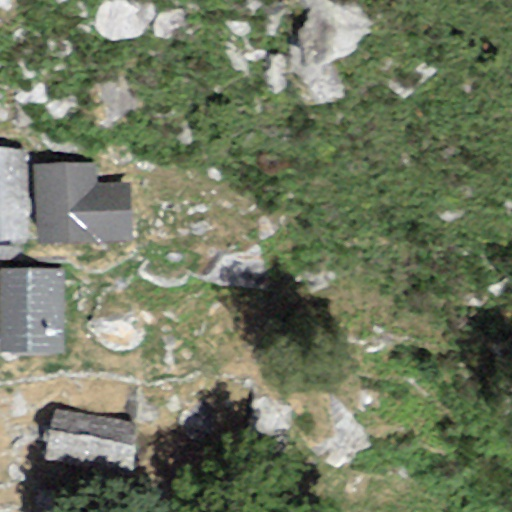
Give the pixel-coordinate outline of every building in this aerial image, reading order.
[(26,151),(0,151),(0,241),(28,241),(26,151)] [(96,162),(31,165),(35,245),(131,240),(128,182),(97,183),(96,162)] [(63,270),(0,269),(0,353),(62,354),(63,270)] [(137,425),(51,409),(41,463),(128,479),(137,425)] [(81,511),(82,495),(37,496),(36,511),(81,511)]
